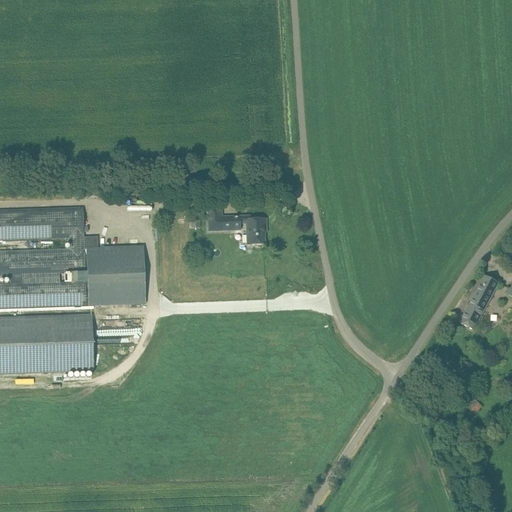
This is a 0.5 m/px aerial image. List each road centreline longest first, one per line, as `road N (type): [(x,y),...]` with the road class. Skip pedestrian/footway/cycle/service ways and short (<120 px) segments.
road 1 (unclassified): [(395,376),(359,350),(337,315),(304,165),(293,0)]
road 2 (track): [(0,179),(304,165)]
road 3 (unclassified): [(395,376),(511,213)]
road 4 (unclassified): [(307,511),(395,376)]
